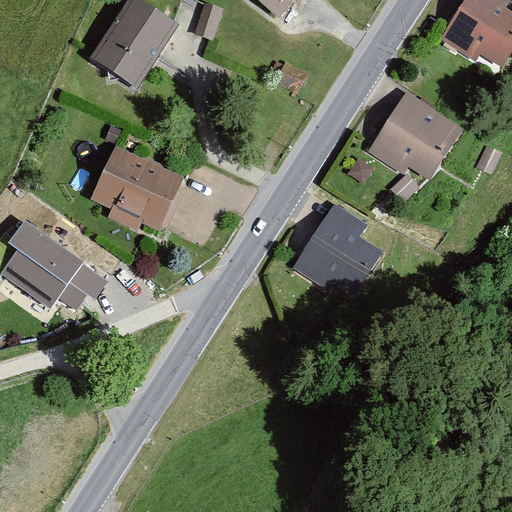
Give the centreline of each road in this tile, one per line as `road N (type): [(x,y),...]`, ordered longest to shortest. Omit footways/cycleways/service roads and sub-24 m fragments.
road 1 (tertiary): [(226,288),(413,0)]
road 2 (tertiary): [(79,511),(226,288)]
road 3 (unclassified): [(226,288),(0,370)]
road 4 (unknown): [(272,184),(220,157),(220,83),(186,56)]
